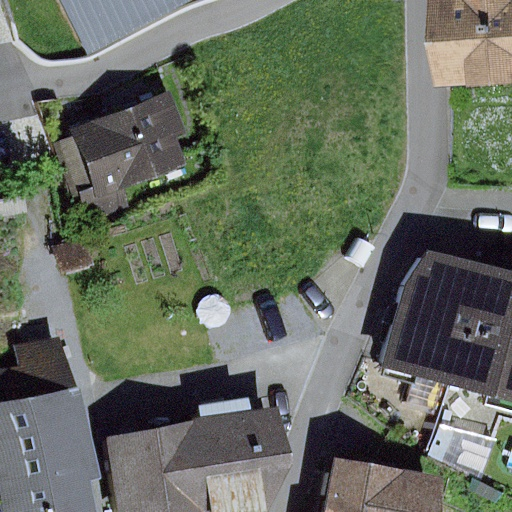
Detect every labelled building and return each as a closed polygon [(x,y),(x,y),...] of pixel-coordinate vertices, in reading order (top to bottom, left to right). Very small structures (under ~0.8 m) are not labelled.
[(165,0),(78,0),(98,36),(165,0)] [(511,0),(446,0),(451,78),(511,74),(511,0)] [(181,80),(50,132),(80,207),(211,155),(181,80)] [(488,277),(408,253),(391,312),(375,365),(450,390),(488,277)] [(511,285),(488,277),(450,390),(511,410),(511,285)] [(60,333),(12,336),(15,389),(64,385),(60,333)] [(101,511),(76,399),(0,416),(0,511),(101,511)] [(236,416),(104,441),(117,511),(234,511),(254,508),(236,416)] [(429,511),(434,476),(315,461),(308,511),(429,511)]
